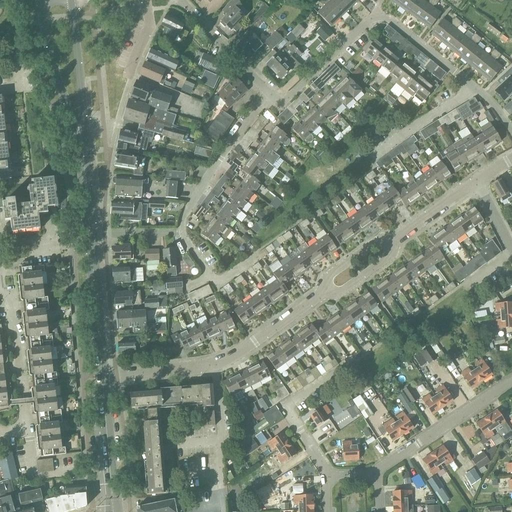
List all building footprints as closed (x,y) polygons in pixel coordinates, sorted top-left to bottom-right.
[(221,21),(221,22),(230,31),(244,18),(238,12),(242,7),(235,0),(234,0),(226,9),(230,13),(221,21)] [(340,19),(321,0),(319,0),(318,2),(321,6),(324,6),(325,7),(317,14),(331,28),(340,19)] [(321,0),(340,19),(349,10),(339,0),(331,0),(329,3),(328,2),(327,1),(327,0),(321,0)] [(339,0),(349,10),(358,2),(356,0),(339,0)] [(403,0),(398,7),(408,15),(419,0),(403,0)] [(419,0),(408,15),(418,22),(435,0),(434,0),(429,0),(429,1),(429,3),(428,5),(421,0),(419,0)] [(438,3),(435,0),(418,22),(429,30),(441,14),(432,8),(433,7),(436,6),(438,3)] [(311,14),(306,18),(310,23),(316,18),(311,14)] [(166,15),(161,26),(168,30),(166,35),(173,38),(176,34),(177,34),(179,35),(185,38),(188,34),(181,31),(184,24),(166,15)] [(441,43),(458,22),(455,19),(452,23),(452,24),(452,25),(451,26),(443,20),(430,35),(441,43)] [(441,43),(450,51),(463,36),(455,30),(456,28),(458,28),(461,24),(458,22),(441,43)] [(485,28),(498,37),(501,32),(489,23),(485,28)] [(332,34),(323,24),(314,32),(324,42),(332,34)] [(299,25),(292,32),(296,36),(304,30),(299,25)] [(262,46),(260,44),(266,38),(261,33),(255,38),(251,34),(238,46),(246,54),(252,49),(256,52),(262,46)] [(275,33),(264,44),(271,51),(282,40),(275,33)] [(450,51),(460,59),(477,38),(474,35),(471,39),(471,41),(471,42),(470,42),(463,36),(450,51)] [(460,59),(470,67),(482,52),(474,46),(476,44),(478,44),(481,40),(477,38),(460,59)] [(373,60),(383,48),(380,46),(381,45),(376,40),(365,53),(373,60)] [(295,53),(299,49),(295,44),(291,48),(289,46),(279,55),(278,54),(267,65),(274,72),(290,57),(295,53)] [(383,48),(373,60),(382,67),(392,54),(387,50),(387,51),(383,48)] [(299,49),(295,53),(299,57),(303,52),(299,49)] [(150,51),(146,60),(167,69),(171,60),(167,58),(166,57),(154,52),(153,54),(151,53),(151,52),(150,51)] [(470,67),(479,75),(497,54),(494,51),(490,55),(491,57),(490,58),(482,52),(470,67)] [(196,66),(198,67),(208,71),(216,75),(222,61),(202,53),(196,66)] [(392,54),(382,67),(390,74),(400,62),(397,59),(398,58),(392,54)] [(497,54),(479,75),(490,83),(502,68),(494,61),(495,60),(497,60),(500,56),(497,54)] [(290,57),(274,72),(281,80),(292,69),(294,72),(300,67),(290,57)] [(398,81),(409,68),(404,63),(403,64),(400,62),(390,74),(398,81)] [(145,64),(140,75),(158,83),(158,84),(163,86),(164,85),(173,89),(176,84),(164,78),(162,78),(162,77),(164,72),(145,64)] [(409,68),(398,81),(407,88),(422,70),(419,67),(414,71),(409,68)] [(495,92),(496,93),(495,95),(500,101),(502,99),(504,101),(508,97),(510,98),(511,96),(511,80),(511,79),(511,78),(511,67),(511,68),(501,78),(505,82),(495,92)] [(422,70),(407,88),(415,95),(426,81),(422,78),(424,72),(422,70)] [(208,72),(202,84),(213,89),(218,77),(208,72)] [(338,84),(350,97),(358,89),(347,78),(343,81),(343,80),(338,84)] [(186,79),(184,85),(193,89),(195,83),(186,79)] [(234,79),(217,95),(215,97),(214,99),(220,105),(222,105),(223,103),(224,102),(229,108),(241,96),(246,91),(234,79)] [(430,85),(426,81),(415,95),(413,98),(421,105),(424,102),(433,91),(435,92),(439,87),(436,85),(437,84),(434,81),(433,82),(432,82),(430,85)] [(133,91),(130,97),(149,105),(148,107),(163,112),(166,113),(170,98),(155,93),(156,91),(150,88),(137,82),(133,91)] [(342,104),(350,97),(338,84),(333,89),(334,90),(331,93),(342,104)] [(342,104),(331,93),(328,96),(327,95),(322,99),(334,112),(342,104)] [(0,181),(4,181),(11,180),(10,171),(8,171),(6,161),(8,160),(7,144),(5,144),(4,144),(3,133),(4,133),(5,133),(3,116),(1,117),(0,106),(0,105),(2,105),(1,97),(0,96),(0,181)] [(315,108),(326,119),(334,112),(322,99),(317,104),(318,105),(315,108)] [(469,113),(471,116),(482,109),(479,103),(477,104),(474,99),(470,101),(473,107),(472,107),(473,110),(469,113)] [(129,101),(124,120),(144,126),(145,124),(158,128),(163,112),(129,101)] [(307,114),(319,127),(326,119),(315,108),(312,110),(311,110),(307,114)] [(455,110),(458,116),(462,121),(471,116),(469,113),(465,115),(463,112),(462,113),(459,108),(455,110)] [(221,111),(204,135),(217,144),(234,120),(221,111)] [(300,123),(311,134),(319,127),(307,114),(302,119),(303,120),(300,123)] [(311,136),(310,135),(311,134),(300,123),(297,125),(296,124),(291,129),(303,142),(304,141),(305,142),(307,143),(309,143),(311,142),(312,140),(312,138),(311,136)] [(480,129),(483,134),(492,149),(498,145),(497,144),(500,142),(489,124),(480,129)] [(281,146),(282,146),(283,147),(285,147),(287,147),(289,144),(289,142),(288,140),(287,139),(288,138),(274,127),(270,132),(271,133),(269,137),(281,146)] [(423,130),(428,138),(432,135),(427,127),(423,130)] [(181,141),(184,133),(164,128),(162,135),(181,141)] [(118,144),(116,150),(137,154),(138,149),(141,150),(144,137),(151,139),(153,134),(138,130),(136,135),(120,131),(117,144),(118,144)] [(486,153),(492,149),(483,134),(473,140),(482,153),(485,152),(486,153)] [(478,155),(482,153),(473,140),(470,135),(461,141),(464,146),(473,160),(479,156),(478,155)] [(265,139),(261,144),(274,155),(281,146),(269,137),(266,140),(265,139)] [(268,164),(274,155),(261,144),(257,150),(258,150),(255,154),(268,164)] [(447,149),(450,154),(445,157),(454,172),(461,168),(460,166),(463,165),(455,151),(452,146),(447,149)] [(467,164),(473,160),(464,146),(455,151),(463,165),(466,163),(467,164)] [(193,154),(210,159),(212,152),(195,147),(193,154)] [(322,148),(314,156),(319,161),(327,153),(322,148)] [(395,157),(391,152),(383,158),(389,166),(393,163),(391,160),(395,157)] [(137,158),(115,154),(114,167),(134,170),(133,176),(142,177),(144,164),(144,163),(144,160),(138,158),(137,158)] [(252,156),(247,161),(261,172),(266,176),(273,168),(268,164),(255,154),(252,157),(252,156)] [(427,164),(431,169),(440,182),(443,180),(444,181),(450,176),(437,158),(427,164)] [(242,171),(246,175),(255,180),(261,172),(247,161),(244,166),(245,167),(242,171)] [(438,184),(440,182),(431,169),(422,175),(432,189),(438,185),(438,184)] [(261,184),(255,180),(246,175),(243,180),(244,181),(241,184),(254,194),(261,184)] [(427,193),(432,189),(422,175),(413,182),(423,194),(426,192),(427,193)] [(423,194),(413,182),(410,177),(406,180),(410,185),(405,188),(415,202),(421,198),(420,196),(423,194)] [(112,179),(112,183),(114,185),(116,185),(115,197),(140,199),(141,184),(147,185),(148,180),(118,178),(114,178),(112,179)] [(3,211),(5,222),(10,221),(11,233),(26,232),(26,230),(26,229),(31,229),(31,231),(40,230),(38,215),(47,214),(47,209),(54,208),(54,202),(55,202),(56,202),(55,193),(54,193),(53,193),(52,188),(54,188),(53,179),(31,182),(31,183),(33,183),(34,189),(32,189),(33,196),(35,196),(36,203),(33,203),(34,210),(30,210),(30,208),(23,209),(23,211),(16,212),(15,200),(5,201),(6,211),(3,211)] [(511,200),(511,198),(511,197),(509,194),(510,193),(501,179),(491,185),(499,199),(501,203),(507,200),(508,202),(511,200)] [(168,181),(166,198),(179,200),(181,183),(168,181)] [(233,192),(247,202),(254,194),(241,184),(239,187),(237,186),(233,192)] [(396,206),(401,203),(402,202),(396,194),(397,194),(392,188),(383,194),(392,207),(395,205),(396,206)] [(409,206),(415,202),(405,188),(397,194),(396,194),(402,202),(401,203),(405,208),(408,205),(409,206)] [(240,211),(247,202),(233,192),(229,197),(230,197),(228,201),(240,211)] [(389,210),(392,207),(383,194),(374,201),(384,215),(390,211),(389,210)] [(148,201),(147,209),(164,210),(165,202),(148,201)] [(220,209),(234,219),(240,211),(228,201),(225,204),(224,203),(220,209)] [(384,215),(374,201),(366,207),(375,220),(378,218),(379,219),(384,215)] [(111,202),(110,215),(119,215),(119,221),(140,222),(140,220),(141,220),(142,204),(111,202)] [(366,207),(357,213),(367,227),(373,223),(372,222),(375,220),(366,207)] [(464,215),(473,228),(482,221),(473,207),(466,212),(467,213),(464,215)] [(217,215),(214,218),(227,228),(234,219),(220,209),(216,214),(217,215)] [(357,213),(348,220),(357,233),(360,231),(361,232),(367,227),(357,213)] [(473,228),(464,215),(461,217),(460,216),(454,220),(464,234),(473,228)] [(227,228),(214,218),(212,221),(211,220),(207,226),(220,236),(224,239),(231,231),(227,228)] [(357,233),(348,220),(340,226),(350,240),(355,236),(354,235),(357,233)] [(464,234),(454,220),(449,224),(449,225),(449,226),(446,228),(456,241),(464,234)] [(220,236),(207,226),(203,231),(204,232),(202,234),(201,235),(214,245),(220,236)] [(343,244),(350,240),(340,226),(330,233),(339,246),(343,243),(343,244)] [(456,241),(446,228),(444,230),(443,229),(437,233),(447,247),(456,241)] [(447,247),(437,233),(431,237),(432,238),(428,240),(432,246),(433,245),(438,253),(439,253),(447,247)] [(336,250),(326,236),(317,242),(327,255),(329,253),(330,254),(336,250)] [(485,245),(495,257),(501,253),(492,240),(485,245)] [(324,257),(327,255),(317,242),(309,248),(319,262),(324,258),(324,257)] [(112,250),(112,261),(133,260),(133,251),(130,251),(129,245),(120,245),(120,247),(114,248),(112,250)] [(424,253),(433,266),(443,259),(439,253),(438,253),(433,245),(432,246),(427,249),(427,250),(424,253)] [(486,264),(495,257),(485,245),(480,249),(481,250),(478,252),(479,254),(486,264)] [(319,262),(309,248),(300,255),(309,268),(312,266),(313,267),(319,262)] [(159,249),(144,250),(144,261),(159,260),(159,249)] [(175,251),(174,251),(173,249),(168,249),(167,251),(163,252),(163,260),(164,260),(164,268),(165,268),(166,268),(167,278),(176,277),(175,267),(176,267),(175,251)] [(415,258),(425,272),(433,266),(424,253),(422,254),(421,253),(415,258)] [(479,254),(470,261),(477,270),(486,264),(479,254)] [(309,268),(300,255),(291,261),(301,275),(307,271),(306,270),(309,268)] [(406,266),(416,279),(425,272),(415,258),(409,262),(410,263),(406,266)] [(146,261),(146,271),(159,270),(159,261),(146,261)] [(301,275),(291,261),(282,268),(291,281),(294,278),(295,279),(301,275)] [(467,265),(462,268),(468,276),(477,270),(470,261),(466,264),(467,265)] [(32,376),(32,382),(33,388),(32,388),(31,390),(31,396),(32,399),(32,403),(33,413),(34,414),(35,414),(36,414),(37,426),(36,426),(35,428),(38,451),(39,452),(40,452),(41,458),(65,455),(65,448),(61,449),(58,424),(62,423),(60,410),(57,411),(55,397),(54,386),(55,386),(56,386),(57,386),(56,373),(55,373),(53,373),(52,373),(50,349),(53,348),(52,335),(48,335),(45,311),(49,310),(47,298),(44,298),(41,273),(45,273),(44,266),(28,268),(28,266),(28,263),(21,263),(22,266),(19,266),(20,275),(19,275),(18,277),(20,300),(21,301),(23,301),(24,313),(23,313),(22,314),(25,338),(26,339),(27,339),(29,351),(27,351),(26,352),(29,375),(30,376),(32,376)] [(460,283),(468,276),(462,268),(459,264),(450,270),(453,274),(460,283)] [(403,266),(397,270),(408,284),(416,279),(406,266),(404,267),(403,266)] [(291,281),(282,268),(273,274),(277,280),(284,287),(289,284),(288,282),(291,281)] [(142,269),(134,270),(129,270),(113,271),(113,279),(114,279),(114,283),(123,282),(123,284),(130,284),(130,283),(143,282),(142,269)] [(389,278),(399,291),(408,284),(397,270),(392,275),(392,276),(389,278)] [(182,288),(182,285),(181,278),(165,279),(166,289),(182,288)] [(380,283),(390,297),(399,291),(389,278),(387,280),(386,279),(380,283)] [(284,287),(277,280),(269,286),(279,300),(285,296),(284,295),(288,292),(284,287)] [(375,288),(372,291),(381,304),(390,297),(380,283),(374,287),(375,288)] [(213,294),(208,285),(204,288),(208,297),(213,294)] [(167,308),(166,296),(165,297),(164,290),(164,286),(154,286),(155,297),(157,297),(157,299),(157,300),(144,301),(145,310),(151,309),(167,308)] [(279,300),(269,286),(260,292),(269,305),(272,303),(273,304),(279,300)] [(182,288),(164,290),(165,297),(166,296),(182,294),(182,288)] [(204,288),(199,289),(204,298),(208,297),(204,288)] [(195,292),(199,300),(204,298),(199,289),(195,292)] [(115,293),(115,306),(125,305),(125,307),(131,306),(140,306),(140,292),(131,292),(115,293)] [(199,300),(195,292),(191,293),(195,302),(199,300)] [(269,305),(260,292),(251,299),(261,312),(267,308),(266,307),(269,305)] [(195,302),(191,293),(187,295),(191,304),(195,302)] [(377,307),(367,293),(361,297),(361,298),(358,300),(368,313),(377,307)] [(261,312),(251,299),(243,305),(252,318),(255,315),(256,317),(261,312)] [(368,313),(358,300),(356,302),(355,301),(349,305),(359,319),(368,313)] [(500,317),(511,316),(511,303),(495,305),(496,313),(500,312),(500,317)] [(252,318),(243,305),(233,311),(243,325),(250,321),(249,320),(252,318)] [(341,313),(350,326),(359,319),(349,305),(343,309),(344,311),(341,313)] [(143,312),(116,314),(117,331),(143,330),(143,335),(163,334),(163,324),(143,325),(143,312)] [(227,313),(217,317),(224,332),(227,330),(228,332),(235,328),(227,313)] [(337,314),(331,318),(341,332),(350,326),(341,313),(338,315),(337,314)] [(511,328),(511,316),(500,317),(501,321),(496,321),(497,329),(511,328)] [(221,334),(224,332),(217,317),(207,322),(215,338),(221,335),(221,334)] [(323,326),(333,339),(341,332),(331,318),(326,322),(326,323),(323,326)] [(207,322),(198,327),(205,341),(208,339),(208,341),(215,338),(207,322)] [(0,408),(11,407),(11,406),(10,406),(9,401),(11,400),(12,399),(11,396),(10,386),(9,376),(8,375),(6,375),(6,370),(5,364),(6,364),(7,363),(7,361),(6,350),(5,339),(3,338),(2,338),(1,325),(0,325),(0,408)] [(319,339),(315,330),(311,325),(308,328),(307,327),(302,330),(312,344),(319,339)] [(333,339),(323,326),(321,327),(320,326),(315,330),(319,339),(324,345),(333,339)] [(198,327),(188,331),(195,347),(202,344),(201,343),(205,341),(198,327)] [(296,336),(293,338),(302,351),(312,344),(302,330),(295,335),(296,336)] [(188,331),(178,336),(177,333),(170,336),(174,347),(181,343),(185,350),(188,349),(189,350),(195,347),(188,331)] [(283,344),(293,358),(302,351),(293,338),(290,340),(289,339),(283,344)] [(477,339),(472,342),(479,352),(483,349),(477,339)] [(118,344),(119,355),(134,354),(134,356),(145,356),(145,348),(140,348),(140,343),(135,343),(118,344)] [(275,351),(284,364),(293,358),(283,344),(278,348),(278,349),(275,351)] [(170,346),(155,348),(156,356),(170,355),(170,346)] [(420,368),(426,364),(427,365),(436,359),(427,346),(412,357),(420,368)] [(266,356),(276,370),(284,364),(275,351),(273,353),(272,352),(266,356)] [(455,369),(448,359),(443,362),(450,373),(455,369)] [(477,368),(473,370),(481,382),(492,376),(481,360),(474,364),(477,368)] [(260,382),(270,377),(263,363),(259,364),(258,363),(252,367),(260,382)] [(320,376),(326,373),(322,368),(320,365),(315,368),(320,376)] [(252,367),(245,370),(246,371),(243,373),(250,387),(260,382),(252,367)] [(312,375),(315,380),(320,376),(315,368),(309,372),(312,375)] [(481,382),(473,370),(470,373),(467,369),(461,374),(471,389),(481,382)] [(239,373),(233,376),(241,392),(250,387),(243,373),(240,374),(239,373)] [(231,397),(241,392),(233,376),(226,380),(227,381),(223,383),(231,397)] [(146,408),(156,407),(196,404),(197,408),(213,407),(212,385),(160,390),(160,392),(130,395),(131,409),(146,408)] [(438,395),(434,396),(442,409),(452,402),(442,386),(435,391),(438,395)] [(283,387),(279,390),(285,398),(289,395),(283,387)] [(403,390),(411,404),(417,400),(409,387),(403,390)] [(279,402),(285,398),(279,390),(275,392),(277,396),(276,396),(279,402)] [(442,409),(434,396),(431,399),(428,395),(422,400),(432,416),(442,409)] [(270,407),(266,400),(259,404),(264,411),(270,407)] [(331,402),(322,409),(310,417),(316,427),(322,424),(328,432),(344,421),(331,402)] [(408,402),(404,405),(410,414),(414,411),(408,402)] [(354,405),(349,408),(355,417),(360,414),(354,405)] [(146,408),(147,410),(148,423),(143,423),(145,454),(143,454),(146,496),(163,494),(156,407),(146,408)] [(189,407),(175,408),(176,416),(190,415),(189,407)] [(262,415),(264,419),(265,419),(278,411),(275,407),(262,415)] [(278,411),(265,419),(269,426),(282,417),(278,411)] [(497,411),(487,418),(494,429),(498,427),(500,431),(507,426),(497,411)] [(206,412),(206,420),(207,427),(215,426),(214,412),(206,412)] [(395,423),(402,435),(412,428),(402,413),(396,417),(398,421),(395,423)] [(494,429),(487,418),(476,425),(482,433),(478,435),(482,441),(480,442),(482,445),(487,441),(486,440),(493,435),(491,432),(494,429)] [(269,426),(265,419),(264,419),(252,427),(256,434),(269,426)] [(389,422),(382,426),(377,429),(381,436),(386,433),(392,442),(402,435),(395,423),(391,426),(390,424),(389,422)] [(168,426),(160,427),(161,439),(169,438),(168,426)] [(241,427),(241,436),(251,435),(250,427),(241,427)] [(278,452),(290,444),(283,434),(267,444),(271,451),(275,449),(278,452)] [(491,440),(495,447),(503,442),(498,435),(491,440)] [(241,459),(257,449),(252,441),(236,451),(241,459)] [(351,442),(342,442),(343,461),(358,461),(357,446),(351,447),(351,442)] [(290,444),(278,452),(280,456),(276,458),(280,465),(296,455),(290,444)] [(170,446),(162,447),(163,459),(171,458),(170,446)] [(443,447),(433,454),(440,465),(444,463),(446,467),(453,462),(443,447)] [(494,447),(485,453),(490,461),(497,450),(494,447)] [(26,511),(18,511),(18,510),(11,480),(17,479),(10,449),(0,451),(0,464),(4,482),(0,483),(0,496),(1,500),(0,500),(0,511),(33,511),(33,510),(26,511)] [(483,453),(472,460),(478,471),(489,463),(483,453)] [(440,465),(433,454),(422,460),(432,476),(439,471),(437,468),(440,465)] [(171,467),(164,467),(165,479),(172,479),(171,467)] [(465,476),(472,486),(480,481),(473,470),(465,476)] [(435,477),(427,482),(434,494),(443,488),(435,477)] [(275,497),(269,484),(251,493),(257,506),(275,497)] [(56,497),(60,497),(85,495),(84,486),(82,486),(59,488),(60,494),(56,495),(56,497)] [(18,494),(21,506),(38,502),(42,501),(39,489),(18,494)] [(393,507),(407,507),(407,500),(409,500),(411,500),(412,499),(411,492),(392,493),(393,507)] [(85,495),(60,497),(46,501),(46,502),(41,503),(43,511),(68,511),(86,507),(85,495)] [(298,505),(298,511),(313,511),(312,497),(293,497),(293,506),(298,505)] [(176,511),(174,500),(139,507),(137,507),(137,510),(136,510),(136,511),(176,511)]
